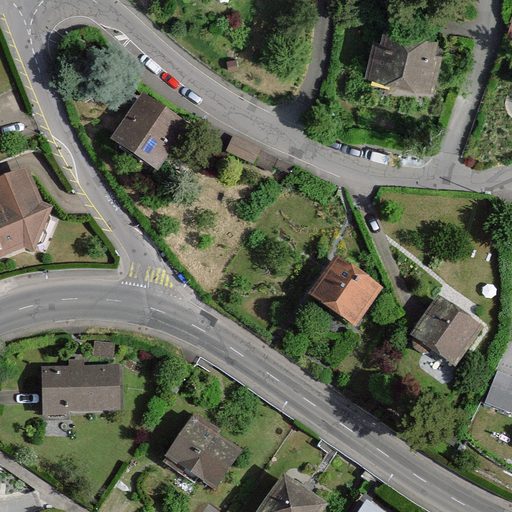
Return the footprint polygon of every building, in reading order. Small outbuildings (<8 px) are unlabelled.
[(372,33),(363,85),(428,95),(436,43),(372,33)] [(137,100),(108,148),(156,178),(186,131),(137,100)] [(0,261),(19,253),(31,260),(45,219),(25,176),(0,185),(0,261)] [(331,262),(304,302),(352,335),(380,295),(331,262)] [(434,302),(405,343),(450,374),(479,333),(434,302)] [(38,374),(38,420),(115,419),(115,373),(82,374),(82,367),(64,367),(64,374),(38,374)] [(488,403),(511,410),(511,374),(497,371),(488,403)] [(193,424),(161,470),(211,504),(242,458),(193,424)] [(319,511),(280,484),(259,511),(319,511)]
